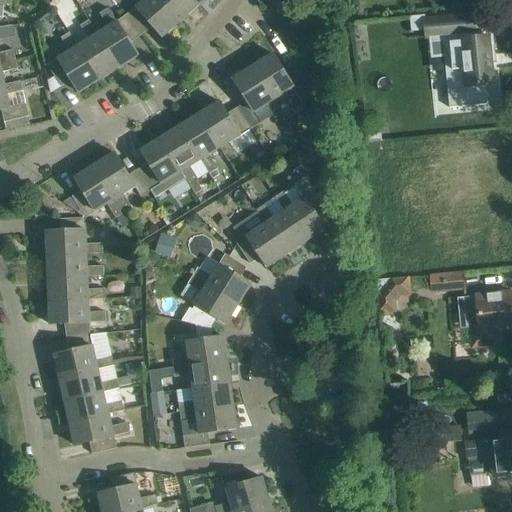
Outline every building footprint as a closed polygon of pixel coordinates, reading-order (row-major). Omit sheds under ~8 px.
[(180,23),(160,0),(144,0),(136,7),(126,15),(141,35),(153,27),(163,38),(180,23)] [(198,7),(191,0),(160,0),(180,23),(198,7)] [(141,35),(126,15),(116,22),(108,8),(99,14),(107,27),(97,34),(118,69),(138,56),(130,44),(141,35)] [(450,107),(450,109),(488,105),(488,103),(485,104),(484,86),(493,85),(492,68),(494,68),(493,55),(491,56),(489,38),(475,40),(473,16),(425,21),(427,40),(447,38),(453,107),(450,107)] [(118,69),(97,34),(89,21),(80,26),(88,39),(77,46),(99,81),(118,69)] [(99,81),(77,46),(69,33),(61,38),(69,51),(47,65),(61,87),(71,81),(79,93),(99,81)] [(0,64),(15,61),(13,51),(0,53),(0,64)] [(272,54),(252,67),(281,113),(289,108),(281,95),(292,88),(300,101),(311,95),(298,74),(288,80),(272,54)] [(17,70),(15,61),(0,64),(0,87),(5,86),(2,74),(17,70)] [(281,113),(252,67),(233,79),(247,102),(236,109),(249,129),(260,123),(253,112),(264,105),(272,118),(281,113)] [(20,83),(5,86),(0,87),(0,111),(1,111),(4,123),(29,117),(26,105),(11,108),(8,96),(22,92),(20,83)] [(219,102),(198,115),(220,148),(228,161),(236,156),(228,143),(249,129),(236,109),(227,115),(219,102)] [(220,148),(198,115),(179,127),(200,160),(208,174),(209,174),(215,170),(217,169),(208,155),(220,148)] [(29,117),(4,123),(6,130),(30,125),(29,117)] [(179,127),(159,139),(181,173),(189,186),(190,186),(196,182),(197,181),(189,167),(200,160),(179,127)] [(381,129),(366,131),(367,142),(382,140),(381,129)] [(181,173),(159,139),(141,151),(148,163),(138,170),(151,191),(161,185),(169,198),(178,193),(170,180),(181,173)] [(151,191),(138,170),(128,176),(114,153),(93,167),(123,213),(131,208),(123,195),(135,188),(141,197),(151,191)] [(123,213),(93,167),(74,178),(82,191),(72,198),(84,217),(83,218),(86,219),(106,206),(114,219),(123,213)] [(219,175),(215,170),(209,174),(213,179),(219,175)] [(282,210),(304,243),(325,229),(308,204),(317,198),(303,177),(294,184),(302,197),(291,205),(282,192),(274,197),(282,210)] [(196,182),(190,186),(197,197),(204,193),(196,182)] [(304,243),(282,210),(272,218),(263,204),(255,210),(286,256),(304,243)] [(286,256),(255,210),(247,215),(256,228),(235,242),(250,264),(260,257),(267,268),(286,256)] [(196,214),(186,220),(189,226),(197,228),(202,225),(196,214)] [(86,219),(83,218),(83,219),(60,220),(61,232),(46,232),(47,256),(87,255),(103,255),(102,244),(86,245),(86,219)] [(160,236),(155,252),(168,257),(173,241),(160,236)] [(197,268),(192,276),(239,305),(251,285),(240,278),(247,268),(225,254),(211,276),(197,268)] [(87,255),(47,256),(48,280),(88,278),(103,277),(103,267),(87,268),(87,255)] [(432,293),(444,292),(464,291),(462,273),(430,276),(432,293)] [(239,305),(192,276),(187,284),(201,293),(193,304),(209,314),(216,319),(226,325),(239,305)] [(409,293),(408,281),(408,277),(376,280),(379,312),(395,311),(394,301),(400,294),(409,293)] [(88,290),(88,278),(48,280),(49,302),(89,300),(104,299),(104,290),(88,290)] [(131,287),(131,297),(142,297),(142,287),(131,287)] [(511,292),(493,295),(477,296),(477,297),(464,298),(465,313),(474,313),(476,327),(471,328),(472,347),(497,345),(496,327),(511,325),(511,292)] [(89,314),(89,300),(49,302),(50,325),(65,324),(66,338),(90,335),(89,323),(105,323),(105,313),(89,314)] [(193,304),(181,322),(195,325),(210,328),(216,319),(209,314),(193,304)] [(210,328),(195,325),(197,341),(204,340),(212,339),(210,328)] [(90,335),(66,338),(68,352),(54,356),(59,378),(98,370),(113,366),(111,357),(96,361),(90,335)] [(172,367),(227,359),(224,337),(212,339),(204,340),(197,341),(184,343),(186,356),(171,358),(172,367)] [(230,382),(227,359),(172,367),(174,377),(189,375),(191,388),(230,382)] [(98,370),(59,378),(64,401),(103,392),(119,388),(117,380),(117,379),(101,383),(98,370)] [(158,370),(148,371),(150,381),(152,394),(162,393),(160,379),(158,370)] [(129,377),(117,380),(119,388),(131,385),(129,377)] [(230,382),(191,388),(193,400),(177,403),(179,413),(233,405),(230,382)] [(103,392),(64,401),(69,423),(108,414),(124,411),(122,401),(106,405),(103,392)] [(152,394),(150,395),(151,406),(163,404),(162,393),(152,394)] [(233,405),(179,413),(180,423),(196,420),(198,437),(183,439),(185,449),(210,445),(208,433),(237,429),(233,405)] [(409,406),(396,407),(398,430),(411,429),(409,406)] [(469,433),(491,431),(500,430),(501,439),(465,442),(466,459),(486,457),(488,477),(511,475),(511,411),(467,416),(469,433)] [(111,427),(108,414),(69,423),(75,446),(89,442),(92,454),(117,449),(114,437),(129,433),(127,424),(111,427)] [(216,511),(231,511),(269,501),(263,478),(250,482),(247,470),(222,478),(230,502),(215,507),(216,511)] [(101,511),(127,511),(142,509),(158,505),(155,495),(140,499),(134,473),(110,479),(112,491),(98,494),(101,511)] [(272,511),(269,501),(231,511),(272,511)]
